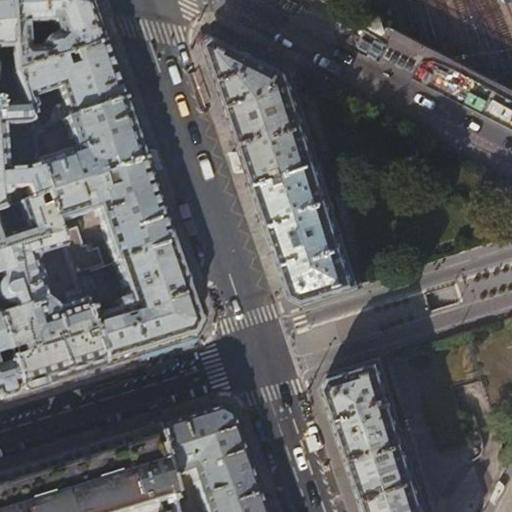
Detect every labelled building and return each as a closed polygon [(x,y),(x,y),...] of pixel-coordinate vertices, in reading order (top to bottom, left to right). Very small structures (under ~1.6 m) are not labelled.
[(0,0),(0,210),(18,204),(43,194),(33,164),(37,163),(37,161),(32,144),(29,132),(19,103),(13,103),(13,108),(0,108),(0,50),(8,50),(6,0),(0,0)] [(102,44),(87,2),(83,0),(6,0),(8,50),(10,74),(102,44)] [(236,127),(255,183),(321,159),(293,68),(264,53),(217,30),(206,40),(206,42),(231,114),(236,127)] [(231,114),(206,42),(199,44),(224,116),(231,114)] [(121,100),(112,73),(102,44),(10,74),(19,103),(29,132),(38,129),(31,109),(32,107),(29,100),(27,99),(55,89),(61,105),(58,106),(56,108),(56,110),(56,112),(56,113),(48,116),(51,124),(60,121),(121,100)] [(132,132),(121,100),(60,121),(72,153),(64,155),(63,152),(37,161),(37,163),(33,164),(43,194),(94,177),(108,172),(142,160),(132,132)] [(43,127),(38,129),(29,132),(32,144),(47,139),(43,127)] [(293,294),(306,301),(326,295),(360,284),(321,159),(255,183),(274,240),(293,294)] [(157,205),(142,160),(108,172),(111,183),(98,187),(94,177),(43,194),(54,225),(93,211),(111,263),(170,243),(157,205)] [(54,225),(43,194),(18,204),(26,230),(0,237),(0,278),(0,279),(0,302),(1,304),(6,306),(9,306),(10,311),(0,314),(0,336),(5,352),(8,362),(17,391),(62,377),(102,365),(86,318),(80,302),(55,309),(43,301),(32,267),(35,257),(62,249),(57,234),(54,225)] [(57,234),(62,249),(72,277),(85,272),(102,266),(96,249),(86,252),(84,246),(82,247),(75,228),(57,234)] [(184,284),(170,243),(111,263),(126,305),(86,318),(102,365),(148,350),(190,337),(198,323),(195,315),(186,290),(184,284)] [(94,297),(85,272),(72,277),(80,301),(94,297)] [(201,313),(193,288),(186,290),(195,315),(201,313)] [(0,396),(17,391),(8,362),(0,364),(0,353),(5,352),(0,336),(0,396)] [(431,511),(383,355),(353,365),(330,372),(324,385),(345,447),(367,511),(431,511)] [(153,427),(166,479),(188,472),(201,511),(261,511),(249,476),(228,415),(215,408),(153,427)] [(171,498),(166,479),(153,427),(75,451),(0,474),(0,511),(124,511),(159,501),(171,498)]
